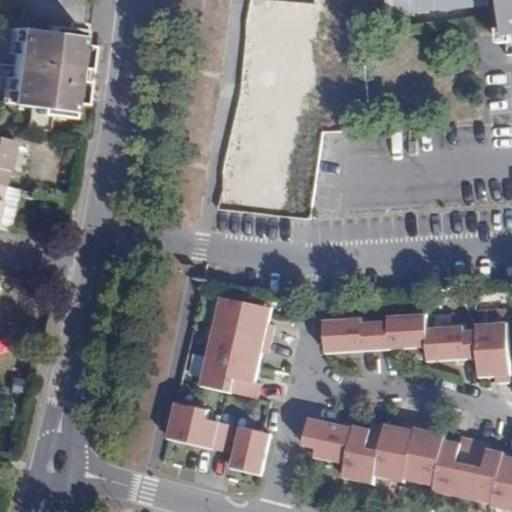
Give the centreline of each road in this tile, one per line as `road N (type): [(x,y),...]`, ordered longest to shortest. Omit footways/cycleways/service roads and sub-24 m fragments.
road 1 (residential): [(275,511),(306,392),(315,385),(391,384),(511,414)]
road 2 (residential): [(136,0),(92,267)]
road 3 (residential): [(92,267),(52,464)]
road 4 (residential): [(52,464),(230,511)]
